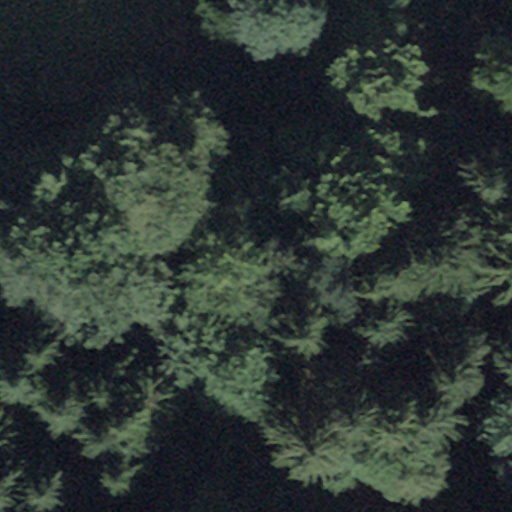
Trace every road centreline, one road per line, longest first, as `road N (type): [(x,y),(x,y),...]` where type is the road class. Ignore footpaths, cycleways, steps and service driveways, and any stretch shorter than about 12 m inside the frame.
road 1 (track): [(449,511),(288,450),(101,324),(0,283)]
road 2 (track): [(0,375),(136,511)]
road 3 (track): [(511,120),(447,44),(369,0)]
